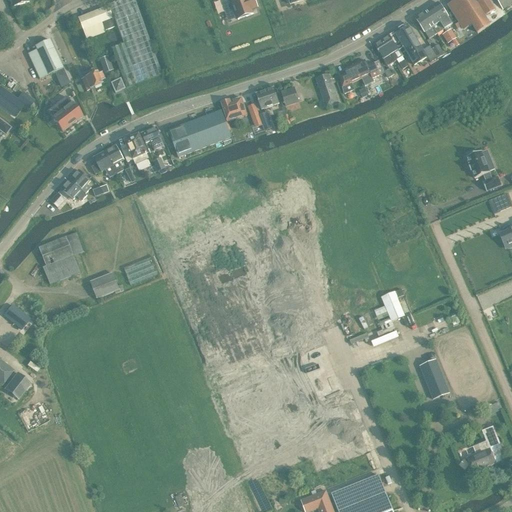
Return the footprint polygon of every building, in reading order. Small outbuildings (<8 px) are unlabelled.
[(77,19),(86,40),(105,33),(104,31),(114,28),(111,20),(112,19),(112,16),(113,16),(117,28),(123,44),(111,49),(126,89),(162,75),(134,0),(123,0),(109,5),(107,7),(77,19)] [(220,0),(226,14),(234,11),(238,20),(253,14),(251,10),(258,8),(254,0),(220,0)] [(464,31),(472,26),(477,34),(490,25),(485,17),(495,10),(488,0),(483,0),(477,4),(474,0),(457,0),(448,6),(464,31)] [(511,0),(496,0),(503,10),(511,4),(511,0)] [(453,25),(439,4),(431,9),(445,30),(453,25)] [(433,28),(437,35),(445,30),(431,9),(424,14),(433,28)] [(424,14),(416,19),(429,40),(433,37),(437,35),(433,28),(424,14)] [(408,25),(394,33),(404,48),(417,40),(408,25)] [(457,38),(451,30),(446,33),(452,41),(457,38)] [(394,33),(382,41),(395,62),(403,58),(401,55),(406,52),(404,48),(394,33)] [(442,36),(448,44),(452,41),(446,33),(442,36)] [(35,47),(37,50),(27,54),(39,80),(48,75),(48,76),(63,69),(49,40),(35,47)] [(404,48),(406,52),(414,66),(427,58),(423,51),(417,40),(404,48)] [(374,45),(384,60),(388,67),(395,62),(382,41),(374,45)] [(430,46),(423,51),(427,58),(431,63),(438,59),(432,50),(430,46)] [(438,46),(432,50),(438,59),(444,55),(438,46)] [(104,74),(113,71),(108,56),(99,60),(104,74)] [(399,63),(403,70),(408,67),(404,60),(399,63)] [(360,62),(355,65),(366,86),(371,84),(374,83),(374,82),(373,79),(380,76),(385,73),(385,72),(379,61),(374,63),(367,66),(364,61),(360,62)] [(346,74),(339,77),(344,95),(355,91),(352,84),(362,80),(365,87),(366,86),(355,65),(344,70),(346,74)] [(390,69),(385,72),(385,73),(388,79),(394,75),(390,69)] [(87,91),(102,85),(101,82),(104,81),(101,74),(98,75),(97,73),(85,79),(86,82),(83,84),(87,91)] [(330,75),(316,79),(325,108),(339,104),(330,75)] [(120,80),(111,84),(115,94),(124,90),(120,80)] [(0,87),(0,106),(16,118),(24,107),(16,101),(17,100),(0,87)] [(274,88),(256,95),(261,110),(279,103),(274,88)] [(294,88),(281,93),(286,107),(299,103),(294,88)] [(17,100),(16,101),(24,107),(28,110),(35,102),(23,92),(17,100)] [(58,104),(59,105),(58,106),(72,124),(82,117),(72,104),(71,104),(66,98),(58,104)] [(227,122),(247,116),(241,98),(230,102),(230,101),(221,103),(227,122)] [(72,124),(58,106),(59,105),(58,104),(48,112),(52,118),(52,119),(62,132),(72,124)] [(255,105),(248,107),(255,126),(256,128),(262,125),(259,116),(255,105)] [(221,111),(168,131),(178,158),(231,138),(221,111)] [(266,113),(259,116),(262,125),(265,131),(271,128),(266,113)] [(0,131),(5,135),(10,129),(0,120),(0,131)] [(152,148),(153,150),(156,151),(164,147),(160,140),(161,139),(156,128),(141,134),(148,150),(152,148)] [(126,145),(120,147),(127,163),(133,160),(135,166),(149,159),(147,154),(139,135),(132,138),(130,138),(127,139),(127,141),(124,142),(126,145)] [(124,161),(116,146),(105,152),(116,174),(124,171),(119,163),(124,161)] [(105,170),(109,178),(116,174),(105,152),(94,158),(97,164),(91,168),(95,175),(101,172),(101,173),(105,170)] [(468,157),(466,158),(469,165),(468,166),(471,172),(472,172),(475,179),(484,176),(486,182),(483,184),(486,192),(501,186),(498,178),(492,180),(489,173),(490,173),(489,172),(495,170),(491,160),(485,163),(481,152),(474,155),(473,152),(467,155),(468,157)] [(165,168),(161,157),(153,161),(158,172),(165,168)] [(129,177),(134,175),(130,168),(125,171),(129,177)] [(70,180),(82,191),(86,195),(88,192),(91,188),(87,185),(90,182),(78,171),(70,180)] [(87,196),(86,195),(82,191),(70,180),(62,189),(73,200),(76,197),(81,202),(87,196)] [(92,191),(95,197),(109,192),(107,185),(92,191)] [(58,193),(50,202),(57,208),(65,200),(58,193)] [(493,199),(489,201),(494,214),(499,212),(493,199)] [(511,231),(500,235),(506,248),(508,247),(509,249),(511,247),(511,229),(511,230),(511,231)] [(39,248),(46,267),(43,268),(50,286),(80,273),(77,265),(73,256),(84,252),(76,234),(66,237),(39,248)] [(160,275),(153,257),(124,269),(131,286),(160,275)] [(113,273),(90,282),(97,300),(115,293),(116,294),(124,291),(122,285),(118,287),(113,273)] [(401,290),(381,298),(384,306),(385,309),(391,322),(405,316),(400,306),(397,299),(404,296),(401,290)] [(222,303),(214,306),(220,320),(228,316),(229,320),(242,315),(243,317),(250,314),(249,312),(251,311),(244,294),(243,295),(242,293),(234,296),(234,298),(222,303)] [(13,305),(4,316),(21,330),(30,320),(13,305)] [(0,384),(2,386),(6,381),(9,376),(13,371),(0,360),(0,384)] [(420,367),(433,401),(449,394),(435,361),(420,367)] [(17,374),(5,390),(18,400),(30,384),(17,374)] [(499,403),(484,409),(487,417),(500,411),(502,411),(499,403)] [(476,454),(467,458),(473,473),(504,460),(495,438),(478,445),(473,447),(476,454)] [(333,511),(326,492),(307,499),(312,511),(318,509),(318,511),(333,511)] [(191,511),(188,503),(161,511),(191,511)]
